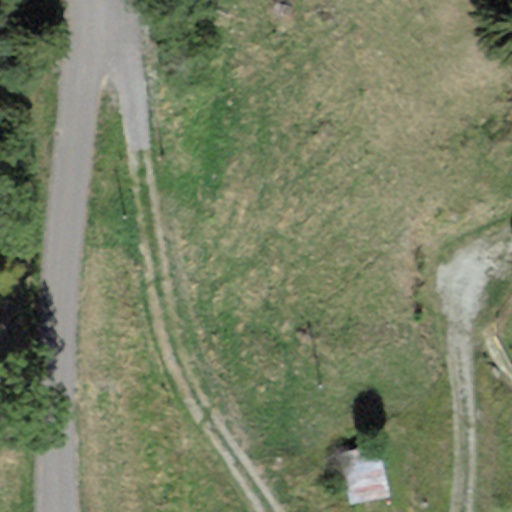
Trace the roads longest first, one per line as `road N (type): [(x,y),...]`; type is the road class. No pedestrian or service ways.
road 1 (unclassified): [(59,511),(60,318),(83,71),(81,0)]
road 2 (track): [(83,71),(117,78),(130,91),(176,357),(201,413),(265,511)]
road 3 (track): [(466,511),(460,346),(469,286)]
